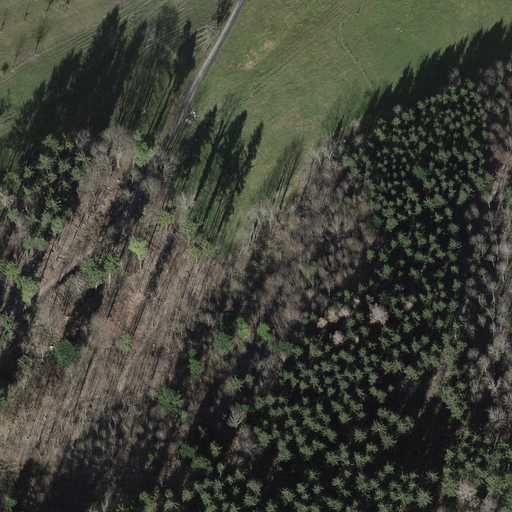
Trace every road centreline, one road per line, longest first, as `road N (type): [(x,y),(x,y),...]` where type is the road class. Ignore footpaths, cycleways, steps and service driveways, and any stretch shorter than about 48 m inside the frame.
road 1 (track): [(242,0),(125,222),(0,325)]
road 2 (track): [(511,330),(273,476),(238,511)]
road 3 (track): [(511,188),(401,225),(380,211),(364,224),(382,237)]
